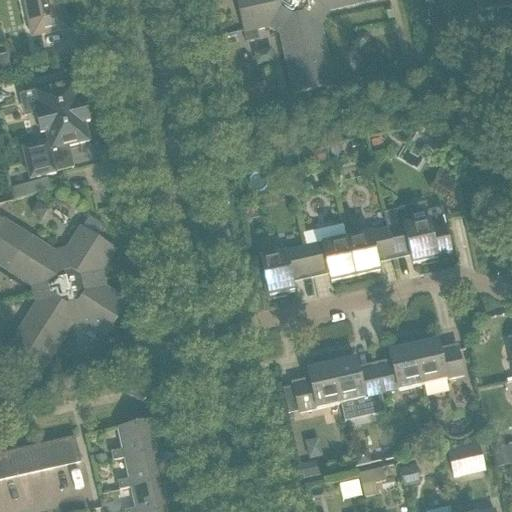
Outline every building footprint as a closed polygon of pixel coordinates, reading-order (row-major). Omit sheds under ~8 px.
[(61,0),(22,0),(29,37),(67,29),(61,0)] [(333,86),(326,55),(319,24),(328,11),(377,0),(243,0),(246,11),(238,13),(243,33),(270,27),(279,33),(293,95),(333,86)] [(502,0),(476,0),(477,11),(503,9),(502,0)] [(511,0),(502,0),(503,9),(511,8),(511,0)] [(443,9),(430,10),(432,34),(445,33),(443,9)] [(399,72),(360,80),(362,92),(401,84),(399,72)] [(46,141),(21,148),(29,180),(36,179),(55,174),(50,152),(69,147),(89,142),(84,123),(89,122),(84,103),(79,104),(74,83),(35,93),(38,104),(40,112),(34,114),(40,136),(44,135),(46,141)] [(35,180),(12,190),(16,199),(39,188),(35,180)] [(410,208),(384,214),(388,229),(387,230),(393,257),(409,253),(412,266),(421,264),(421,266),(435,263),(434,261),(437,260),(436,258),(451,254),(441,210),(428,213),(429,220),(413,224),(410,208)] [(0,361),(34,383),(51,357),(71,325),(82,322),(105,337),(117,319),(110,315),(121,298),(104,288),(101,273),(111,256),(94,246),(99,239),(81,228),(66,251),(55,253),(1,220),(0,222),(0,267),(33,288),(36,303),(0,360),(0,361)] [(376,260),(393,257),(387,230),(346,239),(355,279),(357,278),(358,281),(371,277),(371,275),(379,273),(376,260)] [(353,279),(355,279),(346,239),(305,248),(311,275),(328,271),(331,284),(339,282),(340,285),(353,281),(353,279)] [(291,280),(311,275),(305,248),(260,258),(265,282),(263,282),(266,296),(268,296),(269,298),(272,298),(272,300),(286,297),(285,295),(294,293),(291,280)] [(467,336),(477,334),(475,325),(465,327),(467,336)] [(415,346),(413,347),(422,387),(463,377),(457,350),(440,354),(437,341),(429,343),(428,341),(414,344),(415,346)] [(392,365),(375,369),(381,396),(422,387),(413,347),(411,347),(410,345),(396,348),(397,350),(389,352),(392,365)] [(333,365),(331,365),(340,405),(353,402),(357,419),(371,415),(372,417),(385,414),(381,396),(375,369),(358,373),(355,360),(347,362),(346,360),(333,363),(333,365)] [(331,365),(329,366),(328,364),(315,367),(315,369),(307,371),(310,384),(292,388),(299,415),(340,405),(331,365)] [(113,462),(124,459),(161,451),(155,421),(117,429),(122,450),(111,453),(113,462)] [(414,437),(400,440),(403,453),(417,450),(414,437)] [(66,466),(79,463),(74,439),(61,442),(66,466)] [(54,469),(66,466),(61,442),(48,445),(54,469)] [(41,472),(54,469),(48,445),(36,448),(41,472)] [(453,481),(486,473),(480,445),(447,453),(453,481)] [(497,469),(511,466),(511,457),(510,446),(493,449),(497,469)] [(28,475),(41,472),(36,448),(23,451),(28,475)] [(16,478),(28,475),(23,451),(10,453),(16,478)] [(131,489),(168,480),(161,451),(124,459),(129,480),(117,483),(119,492),(131,489)] [(0,467),(3,481),(16,478),(10,453),(0,455),(0,467)] [(397,465),(357,474),(360,486),(374,483),(399,477),(397,465)] [(403,487),(419,484),(416,466),(400,469),(403,487)] [(123,511),(164,511),(175,510),(168,480),(131,489),(135,509),(123,511)] [(309,499),(320,498),(318,484),(308,485),(309,499)]
